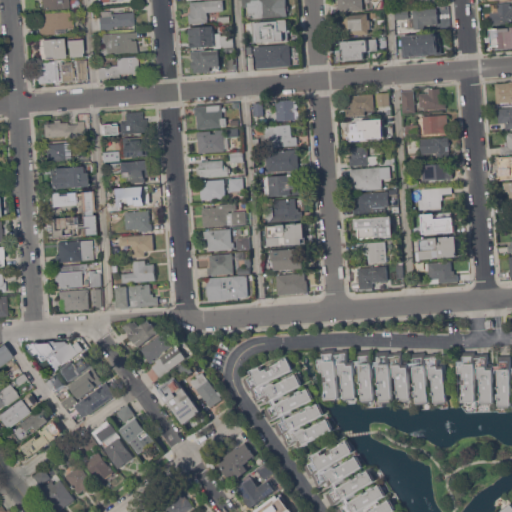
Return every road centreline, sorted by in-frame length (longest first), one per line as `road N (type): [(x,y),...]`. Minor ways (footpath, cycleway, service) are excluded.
road 1 (residential): [(501,339),(289,464),(231,380),(239,353),(254,345),(501,339)]
road 2 (residential): [(0,104),(511,64)]
road 3 (residential): [(8,0),(34,327)]
road 4 (residential): [(160,0),(185,316)]
road 5 (residential): [(312,0),(337,309)]
road 6 (residential): [(461,0),(487,298)]
road 7 (residential): [(94,322),(227,511)]
road 8 (residential): [(337,309),(511,296)]
road 9 (residential): [(185,316),(337,309)]
road 10 (residential): [(112,511),(227,428)]
road 11 (residential): [(3,332),(74,433)]
